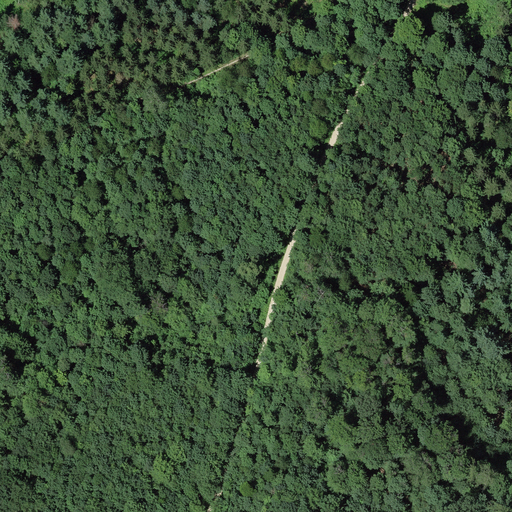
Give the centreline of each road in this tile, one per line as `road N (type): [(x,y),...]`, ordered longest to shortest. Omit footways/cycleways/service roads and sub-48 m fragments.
road 1 (track): [(203,511),(243,418),(321,163),(414,0)]
road 2 (track): [(331,0),(306,24),(121,109),(0,176)]
